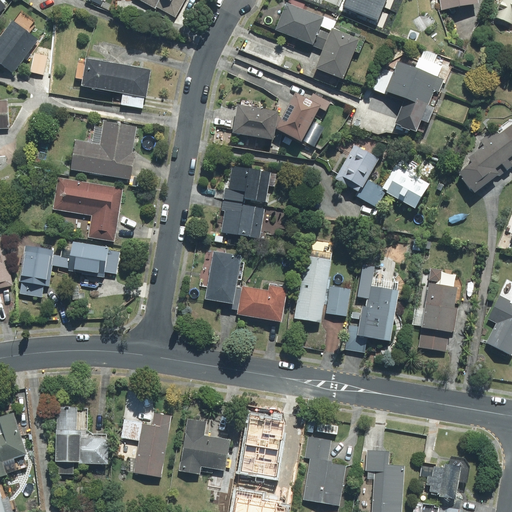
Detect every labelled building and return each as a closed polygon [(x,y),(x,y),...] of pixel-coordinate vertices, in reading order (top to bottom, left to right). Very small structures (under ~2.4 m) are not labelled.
[(132,0),(175,22),(185,0),(132,0)] [(474,0),(438,0),(439,13),(475,9),(474,0)] [(511,27),(511,0),(501,0),(493,19),(511,27)] [(322,21),(284,5),(272,32),(310,49),(322,21)] [(17,12),(11,21),(24,31),(31,21),(17,12)] [(427,13),(414,20),(421,31),(433,24),(427,13)] [(24,31),(11,21),(0,37),(0,66),(12,75),(17,68),(37,40),(24,31)] [(357,44),(329,31),(312,70),(340,83),(357,44)] [(48,57),(34,54),(30,74),(44,76),(48,57)] [(418,58),(412,70),(400,64),(376,118),(413,135),(430,96),(436,99),(443,84),(434,80),(439,68),(418,58)] [(84,61),(83,61),(79,89),(113,95),(121,96),(143,99),(145,100),(150,72),(84,61)] [(320,109),(293,95),(274,134),(301,147),(320,109)] [(120,107),(141,110),(143,99),(121,96),(120,107)] [(6,102),(0,101),(0,130),(8,130),(6,102)] [(277,115),(236,107),(230,136),(271,144),(277,115)] [(99,146),(74,142),(69,172),(130,181),(134,154),(131,154),(136,128),(102,123),(99,146)] [(511,125),(464,160),(468,165),(455,175),(469,195),(511,165),(508,161),(511,157),(511,125)] [(376,161),(353,147),(333,181),(356,194),(376,161)] [(427,187),(395,167),(380,192),(412,212),(427,187)] [(275,173),(237,168),(233,193),(241,195),(240,202),(265,205),(267,188),(273,189),(275,173)] [(68,181),(57,179),(51,211),(90,217),(87,239),(114,244),(122,190),(68,181)] [(248,241),(253,209),(241,207),(239,214),(223,211),(220,234),(227,235),(227,238),(248,241)] [(289,215),(273,215),(273,236),(288,236),(289,215)] [(0,289),(12,287),(1,239),(0,239),(0,289)] [(66,273),(103,280),(105,272),(117,275),(121,253),(72,244),(66,273)] [(52,252),(24,248),(17,295),(41,299),(42,288),(47,289),(50,267),(62,269),(63,260),(51,258),(52,252)] [(240,258),(212,253),(203,302),(231,307),(240,258)] [(330,262),(304,257),(293,321),(319,325),(330,262)] [(373,269),(360,267),(355,300),(364,301),(363,308),(360,307),(356,330),(349,329),(346,352),(366,355),(368,342),(389,345),(397,292),(370,288),(373,269)] [(437,288),(426,286),(419,333),(423,333),(420,349),(445,353),(448,336),(450,336),(457,290),(454,289),(456,277),(439,275),(437,288)] [(279,325),(286,291),(268,288),(267,293),(240,288),(235,317),(279,325)] [(350,291),(331,288),(327,316),(346,319),(350,291)] [(511,305),(497,299),(486,321),(495,326),(485,345),(510,357),(511,352),(511,305)] [(234,339),(238,318),(235,317),(235,314),(223,312),(218,336),(234,339)] [(105,467),(106,442),(106,436),(93,436),(86,431),(87,410),(77,409),(55,409),(55,437),(54,466),(57,466),(57,475),(71,475),(72,466),(105,467)] [(171,417),(153,414),(151,427),(141,425),(132,475),(160,480),(171,417)] [(0,511),(4,511),(0,495),(0,477),(5,476),(4,474),(14,471),(11,460),(24,457),(13,416),(0,419),(0,430),(2,438),(0,438),(0,511)] [(205,423),(186,420),(178,473),(199,477),(200,469),(223,473),(228,442),(203,438),(205,423)] [(285,437),(258,432),(248,492),(275,497),(285,437)] [(330,442),(307,438),(303,464),(308,465),(301,503),(339,510),(346,468),(326,465),(330,442)] [(384,453),(365,451),(364,473),(374,474),(370,511),(399,511),(403,468),(383,466),(384,453)] [(465,485),(467,466),(451,464),(450,470),(432,467),(431,478),(426,478),(425,487),(429,488),(427,498),(445,500),(455,501),(457,484),(465,485)] [(454,511),(455,510),(414,503),(412,511),(454,511)]
